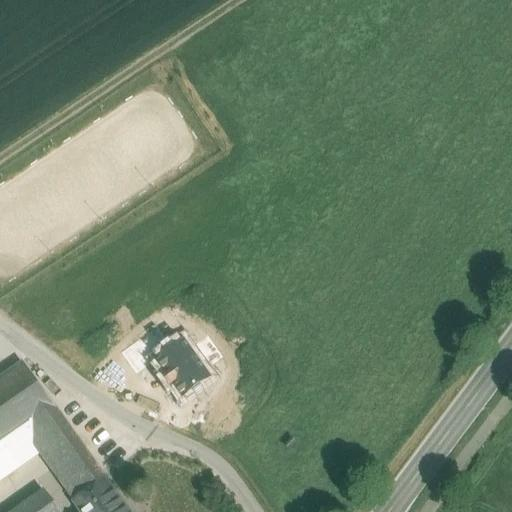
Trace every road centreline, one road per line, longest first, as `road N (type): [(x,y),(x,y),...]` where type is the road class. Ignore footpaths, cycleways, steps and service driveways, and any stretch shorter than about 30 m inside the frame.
road 1 (unclassified): [(244,511),(213,458),(0,335)]
road 2 (secondary): [(511,342),(385,511)]
